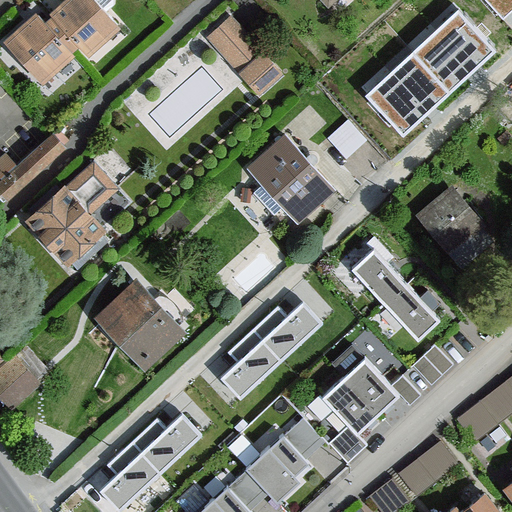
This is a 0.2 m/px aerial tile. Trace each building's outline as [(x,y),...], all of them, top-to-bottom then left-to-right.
[(97,0),(70,0),(54,15),(66,27),(81,45),(87,52),(119,24),(97,0)] [(404,138),(498,52),(460,11),(366,96),(404,138)] [(41,14),(7,43),(41,81),(73,52),(58,34),(46,21),(41,14)] [(66,27),(54,15),(46,21),(58,34),(73,52),(81,45),(66,27)] [(282,72),(232,16),(209,36),(262,92),(282,72)] [(333,132),(348,150),(370,133),(355,115),(333,132)] [(66,146),(55,133),(0,182),(0,196),(5,202),(66,146)] [(334,187),(288,136),(252,169),(265,183),(286,205),(299,220),(334,187)] [(17,164),(8,154),(0,161),(0,172),(4,176),(17,164)] [(43,209),(33,218),(79,268),(111,239),(103,229),(133,201),(95,160),(62,190),(57,185),(38,202),(43,209)] [(286,205),(265,183),(256,190),(276,213),(286,205)] [(453,191),(426,216),(451,246),(479,222),(453,191)] [(348,278),(413,353),(439,332),(372,259),(348,278)] [(176,329),(138,289),(110,316),(147,356),(176,329)] [(212,385),(235,410),(323,327),(300,302),(212,385)] [(40,383),(17,357),(0,372),(0,391),(13,406),(40,383)] [(356,444),(399,406),(364,370),(323,407),(356,444)] [(511,375),(482,400),(499,423),(511,412),(511,375)] [(499,423),(482,400),(458,418),(476,441),(499,423)] [(97,501),(107,511),(130,511),(196,449),(179,428),(97,501)] [(459,460),(441,437),(400,469),(418,492),(459,460)] [(246,471),(273,502),(311,470),(282,442),(246,471)] [(392,511),(411,498),(393,475),(370,493),(385,511),(392,511)] [(199,511),(241,511),(224,493),(199,511)] [(500,511),(486,493),(460,511),(500,511)]
